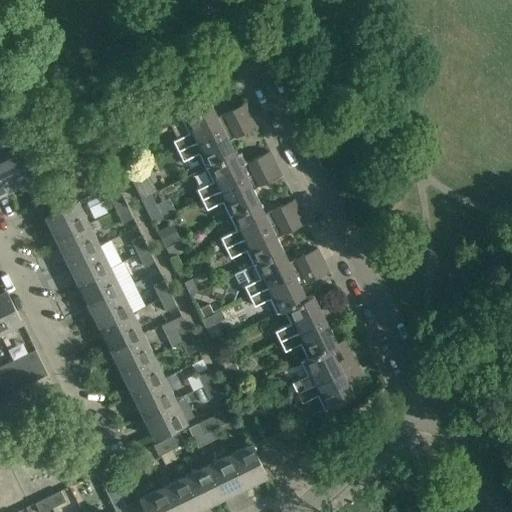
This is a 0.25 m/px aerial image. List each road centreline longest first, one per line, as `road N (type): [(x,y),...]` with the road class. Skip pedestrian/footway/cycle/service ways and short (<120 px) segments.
road 1 (residential): [(430,387),(283,93),(226,0)]
road 2 (residential): [(302,511),(430,387)]
road 3 (residential): [(72,381),(0,241)]
road 4 (residential): [(497,511),(430,387)]
